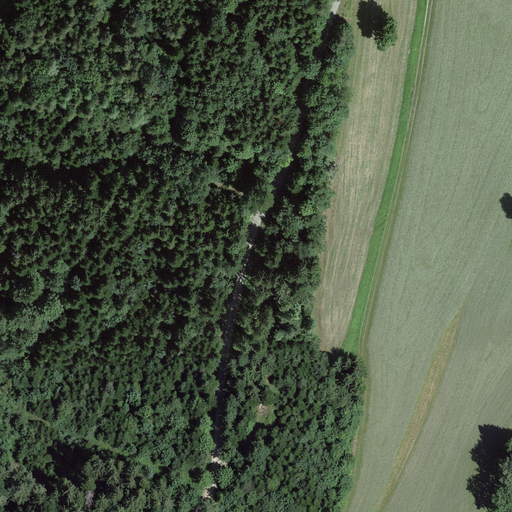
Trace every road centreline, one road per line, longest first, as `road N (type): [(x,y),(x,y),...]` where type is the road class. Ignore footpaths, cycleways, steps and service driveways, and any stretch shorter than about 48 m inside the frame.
road 1 (track): [(335,0),(280,182),(258,205),(236,285),(216,461),(195,511)]
road 2 (track): [(258,205),(147,157),(69,169),(0,200)]
